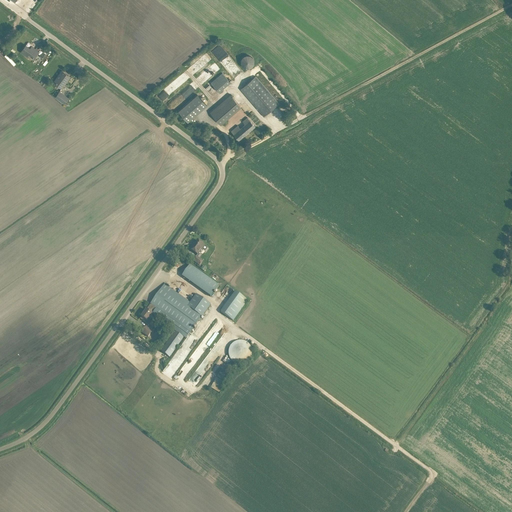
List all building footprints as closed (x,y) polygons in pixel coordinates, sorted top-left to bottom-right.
[(220,61),(228,53),(219,44),(211,51),(220,61)] [(31,59),(33,57),(35,58),(39,51),(32,46),(30,48),(26,45),(21,52),(31,59)] [(7,53),(5,55),(15,65),(17,63),(7,53)] [(242,67),(254,68),(254,55),(242,55),(242,67)] [(53,81),(56,83),(62,88),(68,81),(65,79),(69,75),(62,70),(57,76),(53,81)] [(211,82),(219,92),(230,83),(222,73),(211,82)] [(264,116),(280,103),(256,75),(240,89),(264,116)] [(60,91),(55,97),(64,103),(68,97),(60,91)] [(221,124),(242,107),(231,93),(210,111),(221,124)] [(179,110),(188,121),(207,105),(198,94),(179,110)] [(240,128),(238,125),(231,131),(239,140),(255,126),(248,117),(243,121),(246,124),(240,128)] [(198,255),(204,246),(198,241),(193,246),(190,249),(198,255)] [(196,256),(193,261),(199,266),(203,261),(196,256)] [(219,286),(190,265),(182,276),(211,297),(219,286)] [(221,293),(228,298),(234,290),(227,285),(221,293)] [(235,291),(221,312),(234,321),(248,300),(235,291)] [(150,318),(157,308),(151,305),(147,310),(146,310),(141,317),(144,319),(143,321),(149,325),(153,320),(150,318)] [(142,333),(148,337),(152,331),(146,327),(142,333)] [(234,362),(240,362),(251,359),(252,353),(249,343),(242,342),(238,343),(237,346),(235,347),(234,351),(233,351),(232,357),(234,362)] [(181,369),(187,374),(197,364),(191,358),(181,369)] [(211,388),(219,393),(222,388),(214,384),(211,388)]
